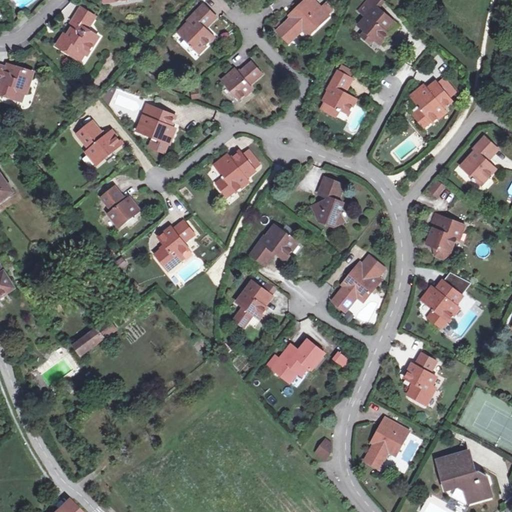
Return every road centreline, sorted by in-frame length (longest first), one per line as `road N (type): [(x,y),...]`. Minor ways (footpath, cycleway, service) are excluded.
road 1 (residential): [(374,511),(346,468),(347,420),(402,291),(395,208)]
road 2 (tertiary): [(0,354),(43,452),(97,511)]
road 3 (residential): [(395,208),(469,122),(493,115),(511,131)]
road 4 (residential): [(286,140),(239,127),(164,181)]
road 5 (residential): [(250,24),(301,87),(286,140)]
road 6 (unknown): [(405,266),(433,267),(480,251),(511,220)]
